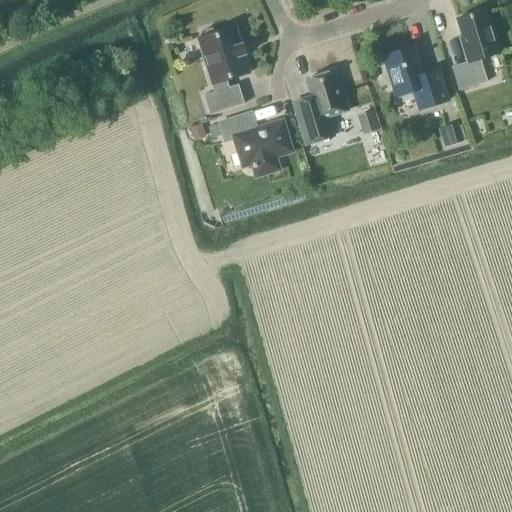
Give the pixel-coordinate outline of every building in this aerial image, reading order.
[(485,10),(457,19),(465,44),(462,45),(468,62),(452,67),(459,91),(488,82),(481,59),(500,53),(492,26),(490,27),(485,10)] [(214,92),(204,95),(210,115),(244,104),(239,85),(229,88),(227,80),(250,73),(245,55),(246,54),(243,44),(241,44),(236,27),(216,33),(215,31),(212,29),(202,32),(201,36),(201,37),(197,39),(214,92)] [(386,73),(390,85),(393,84),(397,97),(414,91),(420,110),(448,100),(439,70),(424,75),(414,46),(384,56),(389,72),(386,73)] [(335,138),(329,117),(348,111),(341,86),(338,87),(333,71),(307,80),(312,97),(292,103),(306,147),(335,138)] [(379,130),(373,111),(357,115),(363,134),(379,130)] [(291,151),(282,122),(257,130),(251,113),(220,123),(226,141),(235,138),(244,166),(253,163),(257,175),(278,169),(274,156),(291,151)] [(464,141),(457,121),(438,128),(445,147),(464,141)] [(191,128),(195,141),(206,137),(202,124),(191,128)]
